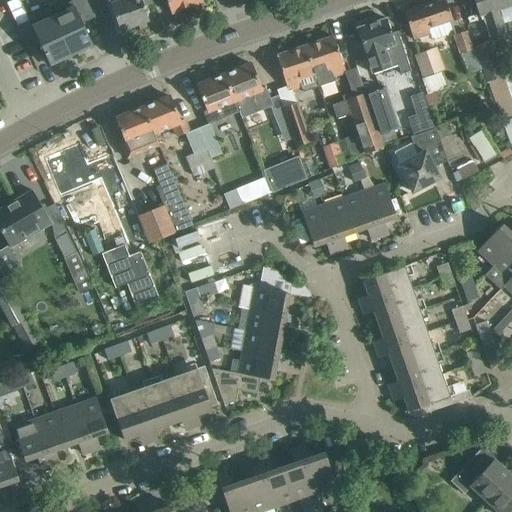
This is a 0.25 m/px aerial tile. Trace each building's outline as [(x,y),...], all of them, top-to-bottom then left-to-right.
[(72,0),(51,10),(50,11),(71,55),(92,45),(82,23),(94,17),(86,0),(72,0)] [(109,0),(119,30),(148,20),(144,6),(151,3),(149,0),(109,0)] [(166,0),(171,12),(202,1),(202,0),(166,0)] [(451,21),(452,21),(445,0),(440,0),(404,12),(413,40),(429,35),(430,37),(435,40),(447,36),(449,31),(454,30),(451,21)] [(498,11),(511,6),(509,0),(473,0),(479,17),(482,16),(488,37),(505,31),(498,11)] [(49,65),(71,55),(50,11),(51,10),(49,7),(27,17),(29,20),(17,26),(27,48),(39,43),(49,65)] [(357,30),(366,58),(372,75),(397,67),(400,76),(410,72),(397,33),(391,35),(385,20),(357,30)] [(466,31),(453,35),(459,54),(461,54),(474,49),(466,31)] [(333,36),(304,46),(314,74),(318,87),(334,81),(333,78),(345,74),(346,73),(345,72),(333,36)] [(503,74),(490,41),(476,47),(490,80),(503,74)] [(318,87),(314,74),(304,46),(276,55),(288,92),(301,87),(303,92),(318,87)] [(447,88),(437,57),(429,60),(427,52),(415,56),(423,79),(422,79),(427,94),(424,95),(428,106),(438,103),(434,93),(447,88)] [(223,75),(234,101),(253,93),(258,105),(270,100),(265,86),(261,88),(252,64),(223,75)] [(239,112),(234,101),(223,75),(196,86),(206,110),(203,111),(208,124),(239,112)] [(365,92),(360,78),(348,82),(352,93),(342,97),(344,102),(332,106),(337,120),(352,114),(365,153),(382,147),(364,92),(365,92)] [(366,94),(380,135),(398,130),(383,88),(366,94)] [(170,96),(143,107),(153,133),(172,125),(177,137),(189,132),(184,119),(180,120),(170,96)] [(312,139),(297,103),(284,108),(299,145),(312,139)] [(158,145),(153,133),(143,107),(115,118),(125,143),(121,144),(127,157),(158,145)] [(408,118),(414,135),(433,128),(427,111),(408,118)] [(511,117),(501,121),(509,148),(511,146),(511,117)] [(398,165),(412,192),(439,178),(433,167),(447,160),(435,127),(433,128),(414,135),(410,136),(417,155),(398,165)] [(482,162),(498,154),(484,129),(469,136),(482,162)] [(331,166),(351,159),(344,138),(323,146),(331,166)] [(133,252),(149,243),(111,153),(89,165),(79,147),(48,164),(67,198),(96,183),(112,211),(97,219),(105,234),(119,226),(133,252)] [(193,154),(185,158),(192,175),(212,166),(205,149),(193,154)] [(264,178),(270,193),(305,180),(298,159),(262,173),(264,178)] [(174,180),(167,163),(153,169),(160,186),(156,187),(164,205),(175,233),(192,226),(174,180)] [(354,166),(359,180),(364,178),(358,164),(354,166)] [(354,166),(348,168),(354,182),(359,180),(354,166)] [(240,204),(270,193),(264,178),(234,189),(240,204)] [(314,183),(319,196),(323,194),(318,181),(314,183)] [(314,183),(308,185),(313,198),(319,196),(314,183)] [(363,190),(379,237),(387,234),(382,222),(396,217),(384,183),(363,190)] [(32,190),(0,208),(0,230),(10,247),(51,222),(32,190)] [(363,190),(342,197),(354,231),(367,227),(372,239),(379,237),(363,190)] [(342,197),(322,204),(338,251),(346,248),(341,236),(354,231),(342,197)] [(338,251),(322,204),(301,212),(313,246),(326,241),(331,254),(338,251)] [(138,216),(149,243),(175,233),(164,205),(138,216)] [(501,224),(481,246),(477,250),(493,265),(511,245),(511,233),(511,234),(501,224)] [(77,252),(67,232),(54,239),(64,258),(99,345),(112,340),(77,252)] [(123,245),(101,254),(115,288),(126,284),(135,306),(157,298),(140,252),(128,257),(123,245)] [(511,245),(493,265),(483,276),(500,291),(504,286),(511,277),(511,245)] [(451,274),(447,263),(437,266),(441,278),(451,274)] [(373,295),(375,301),(412,288),(407,276),(412,274),(409,265),(404,266),(363,280),(368,296),(373,295)] [(254,287),(250,309),(298,318),(299,310),(286,307),(289,293),(291,281),(272,277),(262,270),(259,288),(254,287)] [(451,274),(441,278),(445,289),(455,286),(451,274)] [(477,297),(473,286),(469,274),(458,278),(467,301),(477,297)] [(23,319),(3,278),(0,279),(0,307),(1,307),(11,325),(23,319)] [(185,292),(193,317),(205,313),(200,299),(212,294),(208,284),(185,292)] [(373,309),(378,324),(419,310),(412,288),(375,301),(377,307),(373,309)] [(466,318),(462,305),(452,309),(456,321),(466,318)] [(250,309),(246,330),(280,337),(283,323),(296,326),(298,318),(250,309)] [(388,337),(390,344),(427,331),(419,310),(378,324),(383,339),(388,337)] [(466,318),(456,321),(460,332),(470,328),(466,318)] [(491,370),(502,357),(497,342),(494,343),(485,321),(474,325),(491,370)] [(11,329),(24,352),(36,346),(24,323),(11,329)] [(169,327),(158,331),(162,341),(173,337),(169,327)] [(246,330),(242,351),(290,360),(291,352),(278,350),(280,337),(246,330)] [(152,345),(162,341),(158,331),(148,335),(152,345)] [(388,352),(393,367),(434,353),(427,331),(390,344),(392,350),(388,352)] [(220,358),(216,346),(212,336),(202,339),(210,362),(220,358)] [(127,343),(116,347),(119,358),(131,353),(127,343)] [(116,347),(104,352),(108,362),(119,358),(116,347)] [(45,354),(48,363),(63,357),(60,348),(45,354)] [(465,352),(470,364),(480,361),(476,348),(465,352)] [(242,351),(238,372),(260,377),(272,380),(275,366),(288,368),(290,360),(242,351)] [(402,381),(405,387),(442,374),(434,353),(393,367),(398,382),(402,381)] [(480,361),(470,364),(474,376),(484,372),(480,361)] [(73,363),(62,368),(65,378),(77,373),(73,363)] [(196,370),(210,409),(211,409),(210,407),(217,404),(204,367),(196,370)] [(260,377),(238,372),(210,367),(224,405),(235,401),(237,390),(257,393),(260,377)] [(54,382),(65,378),(62,368),(51,372),(54,382)] [(175,378),(187,413),(194,411),(195,415),(210,409),(196,370),(175,378)] [(30,373),(19,377),(23,388),(35,384),(30,373)] [(411,410),(413,417),(471,397),(468,389),(449,396),(442,374),(405,387),(407,393),(403,395),(408,410),(411,410)] [(181,415),(187,413),(175,378),(153,385),(167,424),(182,419),(181,415)] [(4,383),(0,384),(0,396),(8,394),(4,383)] [(153,385),(132,393),(144,428),(151,425),(152,430),(167,424),(153,385)] [(138,430),(144,428),(132,393),(110,401),(124,440),(139,434),(138,430)] [(96,399),(75,406),(91,451),(98,449),(94,436),(107,431),(96,399)] [(83,454),(91,451),(75,406),(55,414),(66,446),(79,441),(83,454)] [(55,414),(34,421),(50,465),(57,463),(53,450),(66,446),(55,414)] [(50,465),(34,421),(13,428),(25,460),(38,455),(42,468),(50,465)] [(347,481),(336,448),(310,457),(306,444),(299,447),(314,492),(328,487),(347,481)] [(7,446),(0,448),(0,485),(10,482),(14,495),(23,492),(7,446)] [(283,466),(294,499),(314,492),(299,447),(291,449),(295,462),(283,466)] [(493,459),(487,465),(476,454),(451,481),(463,493),(469,486),(486,502),(511,475),(508,473),(510,468),(503,461),(498,463),(493,459)] [(265,458),(258,461),(274,507),(294,499),(283,466),(270,471),(265,458)] [(242,481),(252,511),(259,511),(274,507),(258,461),(250,463),(255,476),(242,481)] [(418,471),(412,477),(410,479),(418,487),(426,479),(418,471)] [(216,475),(229,511),(252,511),(242,481),(229,485),(225,472),(216,475)] [(511,511),(511,510),(511,508),(511,476),(511,475),(486,502),(497,511),(511,511)] [(146,499),(150,511),(174,511),(172,505),(158,510),(154,497),(146,499)] [(150,511),(146,499),(139,502),(142,511),(150,511)]
